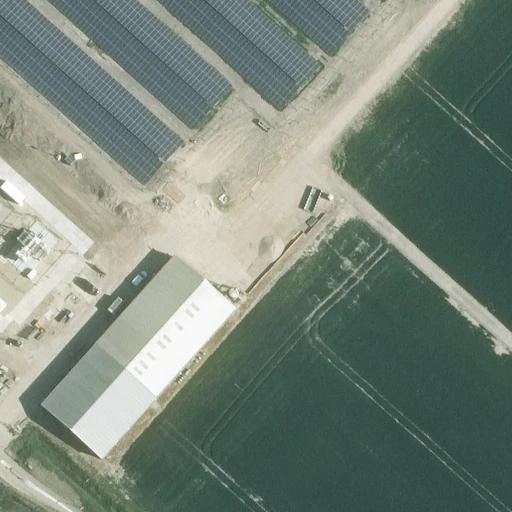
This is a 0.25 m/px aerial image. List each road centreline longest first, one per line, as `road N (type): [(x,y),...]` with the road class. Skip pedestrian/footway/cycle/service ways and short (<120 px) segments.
road 1 (track): [(511,347),(301,160),(211,254),(176,222),(0,414)]
road 2 (track): [(445,0),(301,160)]
